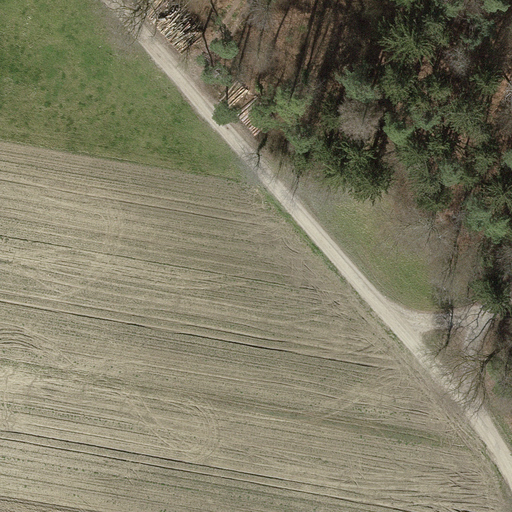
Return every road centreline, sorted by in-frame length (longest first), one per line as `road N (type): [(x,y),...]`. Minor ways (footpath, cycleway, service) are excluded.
road 1 (track): [(112,0),(475,414),(511,468)]
road 2 (track): [(511,295),(435,322),(394,322)]
